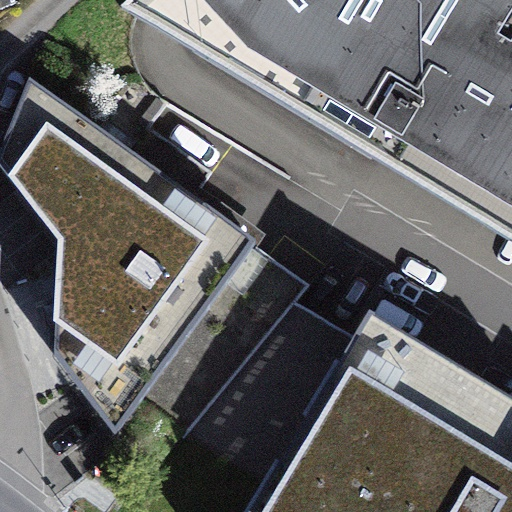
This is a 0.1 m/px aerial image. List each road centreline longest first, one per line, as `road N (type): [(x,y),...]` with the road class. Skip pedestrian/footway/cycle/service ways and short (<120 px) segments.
road 1 (residential): [(511,311),(177,116)]
road 2 (residential): [(0,489),(14,467),(21,425),(0,335)]
